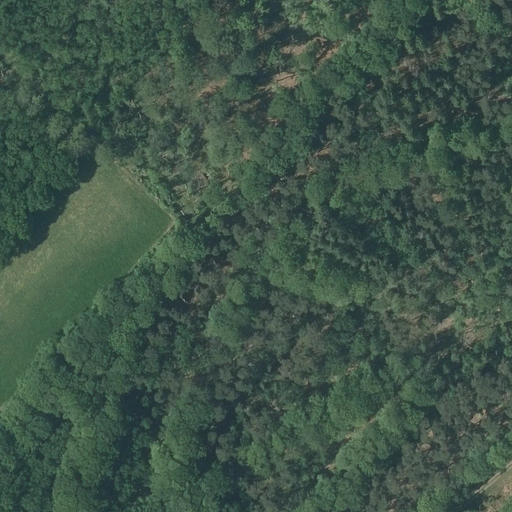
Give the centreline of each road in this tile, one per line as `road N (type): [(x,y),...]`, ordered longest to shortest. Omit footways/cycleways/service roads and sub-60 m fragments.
road 1 (track): [(415,0),(193,217)]
road 2 (track): [(193,217),(205,216),(228,237),(477,314)]
road 3 (track): [(193,217),(184,241),(47,375),(0,441)]
road 4 (track): [(0,52),(88,137),(132,149),(193,217)]
road 5 (track): [(477,314),(323,511)]
road 6 (track): [(127,304),(124,402),(95,451),(88,511)]
